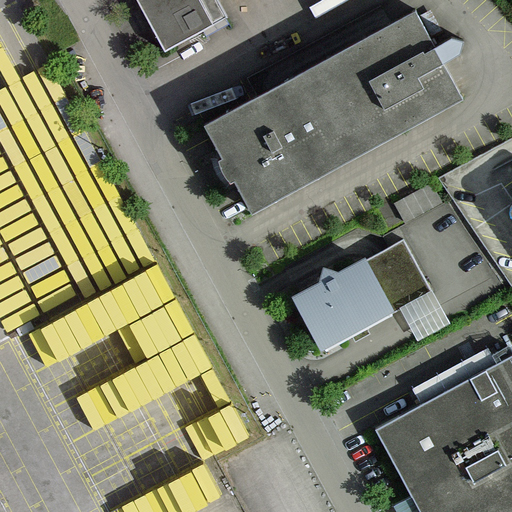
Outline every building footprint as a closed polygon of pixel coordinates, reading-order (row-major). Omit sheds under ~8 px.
[(134,0),(163,52),(204,30),(219,21),(226,18),(216,0),(134,0)] [(433,46),(413,10),(202,124),(220,157),(215,160),(218,168),(220,172),(222,175),(227,182),(232,180),(250,212),(461,98),(441,62),(458,53),(462,41),(449,37),(433,46)] [(511,174),(496,185),(510,205),(508,207),(508,212),(509,215),(511,219),(511,174)] [(429,184),(393,204),(403,223),(440,203),(429,184)] [(430,293),(401,240),(296,297),(324,350),(351,335),(348,329),(353,326),(360,322),(363,329),(430,293)] [(418,511),(511,511),(511,352),(373,430),(416,507),(418,511)]
